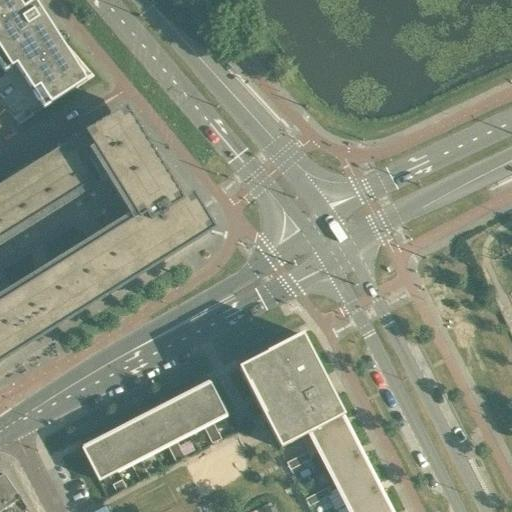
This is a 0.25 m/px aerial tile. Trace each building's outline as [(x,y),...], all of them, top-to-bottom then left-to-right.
[(42,108),(42,109),(43,110),(93,77),(57,35),(56,35),(34,1),(30,4),(26,0),(0,0),(0,53),(10,69),(15,66),(32,92),(38,88),(48,104),(42,108)] [(191,193),(181,199),(124,108),(54,152),(52,149),(40,157),(41,160),(28,168),(27,165),(14,173),(16,175),(3,183),(1,181),(0,181),(0,363),(214,230),(191,193)] [(279,448),(311,432),(343,415),(301,335),(237,368),(279,448)] [(210,383),(191,392),(207,424),(226,415),(210,383)] [(189,434),(207,424),(191,392),(172,402),(189,434)] [(172,402),(154,411),(171,443),(189,434),(172,402)] [(153,452),(171,443),(154,411),(136,420),(153,452)] [(343,415),(311,432),(320,451),(352,434),(343,415)] [(153,452),(136,420),(118,430),(135,462),(153,452)] [(203,428),(207,436),(216,431),(212,423),(208,426),(203,428)] [(116,471),(135,462),(118,430),(100,439),(116,471)] [(221,440),(216,431),(207,436),(211,444),(221,440)] [(330,469),(362,452),(352,434),(320,451),(330,469)] [(116,471),(100,439),(81,449),(97,481),(116,471)] [(180,450),(176,442),(171,444),(167,447),(171,455),(180,450)] [(184,458),(180,450),(171,455),(175,463),(184,458)] [(308,452),(297,458),(301,465),(312,459),(308,452)] [(362,452),(330,469),(339,487),(371,471),(362,452)] [(301,465),(297,458),(286,463),(290,471),(301,465)] [(130,465),(134,474),(144,469),(140,461),(135,463),(130,465)] [(148,477),(144,469),(134,474),(139,482),(148,477)] [(348,505),(380,489),(371,471),(339,487),(348,505)] [(0,477),(0,511),(27,511),(3,475),(0,477)] [(125,489),(121,481),(112,485),(116,493),(125,489)] [(327,488),(316,494),(320,501),(331,495),(327,488)] [(351,511),(379,511),(390,507),(380,489),(348,505),(351,511)] [(308,507),(320,501),(316,494),(305,500),(308,507)]
